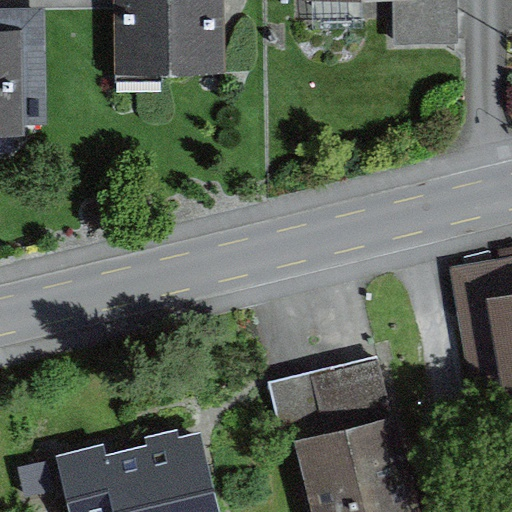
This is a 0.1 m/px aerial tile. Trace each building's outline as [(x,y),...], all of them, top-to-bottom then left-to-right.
[(224,0),(119,0),(122,76),(227,72),(224,0)] [(27,36),(0,37),(0,129),(32,128),(27,36)] [(511,261),(444,274),(465,386),(506,379),(509,396),(511,395),(511,261)] [(376,357),(278,384),(293,439),(392,411),(376,357)] [(423,511),(398,418),(303,444),(321,511),(423,511)] [(124,479),(65,489),(69,511),(230,511),(219,444),(121,460),(124,479)]
